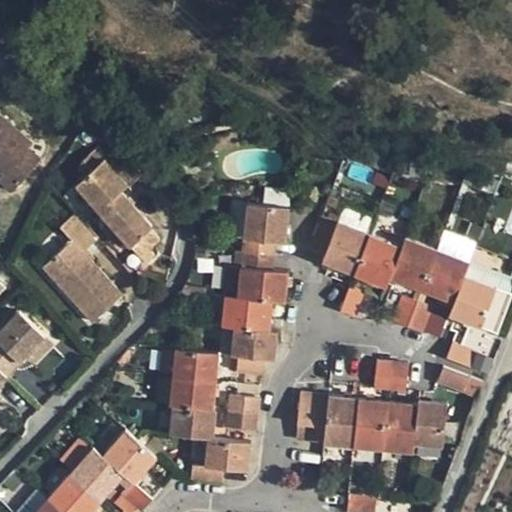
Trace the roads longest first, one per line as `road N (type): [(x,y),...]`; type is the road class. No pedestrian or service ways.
road 1 (residential): [(148,154),(179,203),(190,237),(187,269),(0,471)]
road 2 (residential): [(166,511),(196,497),(257,493),(271,473),(285,385),(307,356),(314,328)]
road 3 (unclassified): [(511,335),(442,511)]
